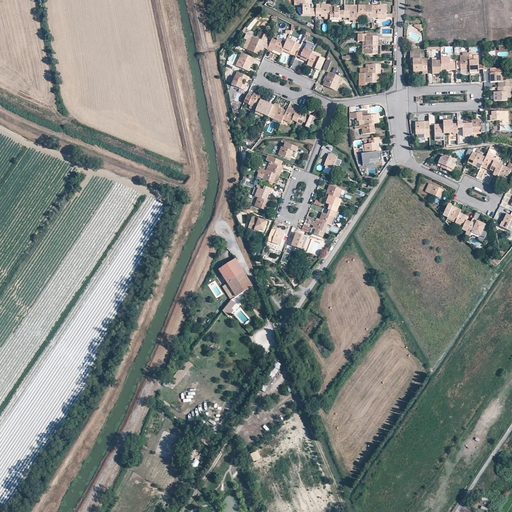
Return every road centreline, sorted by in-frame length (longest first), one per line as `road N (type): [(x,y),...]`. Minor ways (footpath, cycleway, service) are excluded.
road 1 (track): [(84,511),(164,360),(229,181),(195,0)]
road 2 (residential): [(265,337),(294,312),(403,156)]
road 3 (residential): [(399,111),(478,102),(474,86),(399,93)]
